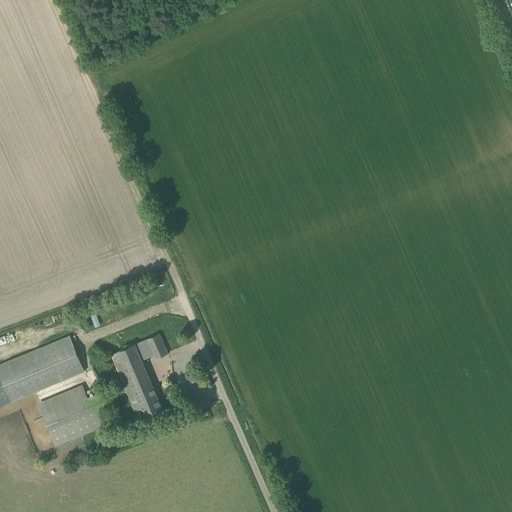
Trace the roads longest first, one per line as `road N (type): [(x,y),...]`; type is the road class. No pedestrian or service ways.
road 1 (track): [(203,341),(52,0)]
road 2 (unclassified): [(274,511),(203,341)]
